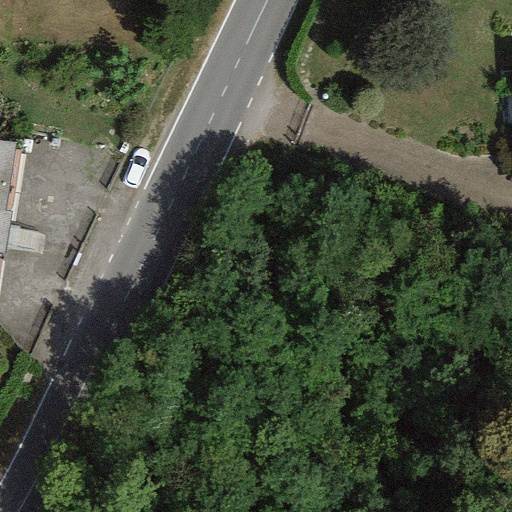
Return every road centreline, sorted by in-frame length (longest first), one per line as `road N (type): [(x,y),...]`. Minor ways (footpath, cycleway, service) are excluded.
road 1 (tertiary): [(12,511),(265,0)]
road 2 (unknown): [(220,94),(511,238)]
